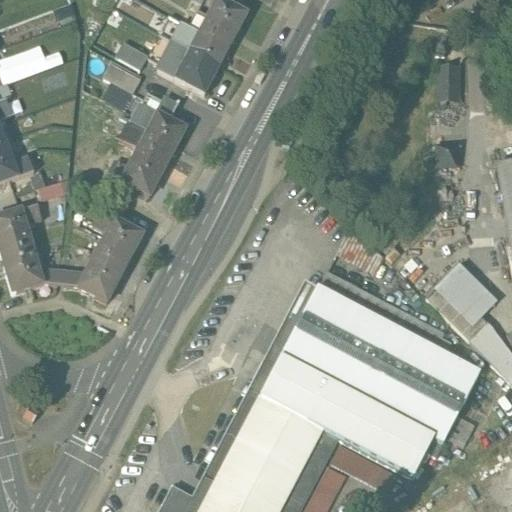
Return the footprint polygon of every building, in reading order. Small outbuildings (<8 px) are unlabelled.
[(218,1),(191,54),(219,68),(247,16),(231,7),(219,1),(218,1)] [(172,45),(157,74),(174,83),(173,84),(204,99),(220,69),(219,68),(191,54),(190,54),(172,45)] [(147,60),(123,46),(115,60),(139,74),(147,60)] [(139,83),(111,68),(103,82),(131,97),(139,83)] [(463,105),(465,69),(442,69),(441,104),(463,105)] [(150,100),(144,112),(138,109),(129,126),(147,136),(175,151),(185,133),(169,125),(177,109),(164,102),(161,106),(150,100)] [(6,103),(0,105),(0,121),(11,117),(6,103)] [(0,135),(0,187),(17,181),(12,167),(0,135)] [(128,170),(121,183),(150,199),(175,151),(147,136),(128,170)] [(27,161),(12,167),(17,181),(32,176),(27,161)] [(114,162),(107,176),(121,183),(128,170),(114,162)] [(511,165),(494,169),(511,264),(511,165)] [(25,229),(41,224),(36,210),(20,215),(25,229)] [(42,288),(37,273),(25,229),(20,215),(0,221),(0,260),(11,297),(42,288)] [(113,224),(98,216),(91,230),(106,237),(113,224)] [(84,277),(77,292),(105,307),(141,239),(113,224),(106,237),(84,277)] [(58,275),(37,273),(42,288),(56,289),(58,275)] [(84,277),(64,275),(62,290),(77,292),(84,277)] [(487,327),(441,283),(423,302),(469,346),(487,327)] [(163,511),(194,511),(197,511),(202,511),(203,510),(258,404),(317,294),(306,289),(192,507),(172,497),(163,511)] [(317,294),(258,404),(336,444),(417,485),(429,462),(432,462),(477,379),(317,294)] [(511,348),(491,327),(476,341),(511,378),(511,348)] [(299,511),(336,444),(258,404),(203,510),(206,511),(299,511)] [(28,413),(27,413),(26,414),(24,415),(24,417),(24,418),(24,419),(23,419),(22,421),(24,422),(30,425),(32,427),(38,416),(36,415),(31,412),(29,410),(27,413),(28,413)] [(331,511),(349,482),(333,473),(309,511),(331,511)]
